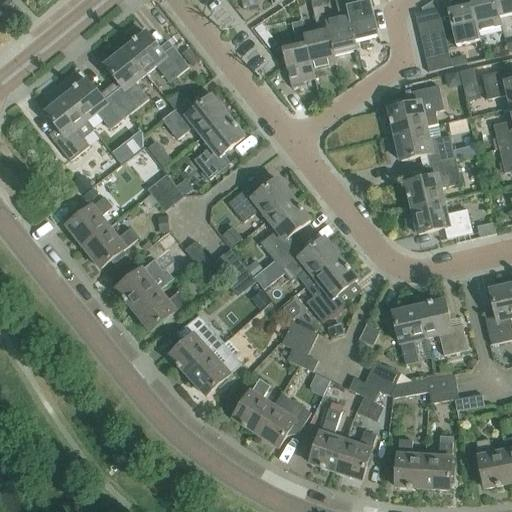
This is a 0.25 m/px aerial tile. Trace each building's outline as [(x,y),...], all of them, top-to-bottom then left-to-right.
[(326,22),(334,58),(335,58),(358,53),(356,44),(347,8),(348,8),(345,0),(335,0),(340,19),(326,22)] [(348,8),(347,8),(356,44),(380,38),(372,7),(370,0),(359,0),(361,5),(348,8)] [(460,0),(463,9),(448,12),(457,48),(481,42),(479,33),(478,33),(470,0),(460,0)] [(470,0),(478,33),(479,33),(502,28),(500,19),(495,0),(470,0)] [(511,0),(495,0),(500,19),(511,16),(511,0)] [(305,37),(313,73),(314,72),(337,67),(335,58),(334,58),(326,22),(321,1),(311,3),(318,33),(305,37)] [(439,10),(415,15),(418,27),(442,22),(439,10)] [(442,22),(418,27),(421,39),(444,33),(442,22)] [(297,47),(283,51),(291,87),(316,81),(314,72),(313,73),(305,37),(302,23),(292,25),(297,47)] [(444,33),(421,39),(423,50),(447,45),(444,33)] [(135,44),(126,51),(147,76),(157,68),(170,85),(190,69),(173,48),(164,56),(147,34),(138,42),(137,41),(134,43),(135,44)] [(447,45),(423,50),(426,62),(450,57),(447,45)] [(126,51),(106,67),(122,88),(113,95),(130,116),(149,101),(136,85),(147,76),(126,51)] [(450,57),(426,62),(429,74),(452,69),(450,57)] [(508,71),(482,77),(488,102),(508,97),(511,110),(511,109),(511,82),(511,83),(508,71)] [(75,91),(67,98),(87,123),(97,114),(111,131),(130,116),(113,95),(104,102),(88,81),(79,89),(78,87),(75,90),(75,91)] [(416,105),(389,111),(392,122),(391,123),(392,127),(393,127),(395,137),(439,127),(436,114),(444,112),(439,88),(413,94),(416,105)] [(67,98),(46,114),(63,135),(54,142),(70,163),(90,148),(84,140),(94,132),(87,123),(67,98)] [(184,105),(163,122),(179,141),(195,128),(203,138),(228,119),(212,98),(191,115),(184,105)] [(511,113),(511,123),(494,127),(500,152),(511,148),(511,109),(511,110),(511,113)] [(212,149),(195,162),(210,181),(231,165),(224,156),(245,139),(238,130),(239,129),(236,126),(235,127),(228,119),(203,138),(212,149)] [(170,155),(180,146),(159,124),(149,134),(170,155)] [(439,127),(395,137),(401,163),(428,157),(430,168),(456,162),(450,138),(442,140),(442,139),(439,127)] [(511,148),(500,152),(506,175),(511,173),(511,148)] [(407,185),(409,196),(408,196),(409,201),(410,200),(413,210),(444,203),(445,203),(442,190),(461,186),(456,162),(430,168),(433,179),(407,185)] [(167,176),(157,184),(175,206),(184,198),(167,176)] [(250,189),(229,205),(244,224),(261,211),(269,222),(294,202),(278,181),(257,198),(250,189)] [(175,206),(157,184),(148,191),(165,214),(175,206)] [(68,227),(84,248),(110,227),(102,217),(113,207),(105,198),(68,227)] [(277,232),(261,245),(276,264),(297,248),(290,239),(311,222),(304,213),(305,213),(302,209),(301,210),(294,202),(269,222),(277,232)] [(413,210),(419,236),(445,230),(448,241),(473,235),(468,211),(448,216),(445,203),(444,203),(413,210)] [(110,227),(84,248),(101,269),(138,240),(130,230),(119,239),(110,227)] [(297,248),(276,264),(292,284),(299,279),(307,289),(342,261),(325,240),(304,257),(297,248)] [(195,244),(185,252),(203,275),(212,266),(195,244)] [(231,251),(222,258),(239,280),(248,273),(231,251)] [(222,258),(212,266),(229,288),(239,280),(222,258)] [(117,290),(134,311),(159,291),(160,291),(174,279),(168,271),(163,271),(155,261),(117,290)] [(342,261),(307,289),(315,299),(308,305),(324,324),(344,308),(337,298),(358,282),(351,273),(352,272),(349,268),(348,269),(342,261)] [(497,319),(486,321),(492,347),(511,342),(511,327),(511,321),(511,287),(491,292),(497,319)] [(159,291),(134,311),(150,332),(188,302),(180,292),(168,302),(160,291),(159,291)] [(430,306),(419,309),(427,341),(440,338),(445,358),(469,352),(463,326),(452,329),(445,303),(434,305),(433,304),(429,305),(430,306)] [(419,309),(394,315),(406,367),(419,364),(414,344),(427,341),(419,309)] [(171,358),(188,377),(224,345),(199,318),(177,336),(185,345),(171,358)] [(293,324),(287,335),(313,347),(318,336),(293,324)] [(287,335),(282,346),(293,351),(293,350),(308,358),(308,357),(313,347),(287,335)] [(224,345),(188,377),(207,397),(242,365),(233,355),(237,352),(229,342),(224,346),(224,345)] [(293,351),(287,362),(313,374),(314,374),(318,363),(308,357),(308,358),(293,350),(293,351)] [(401,377),(376,363),(371,374),(396,387),(401,377)] [(396,387),(371,374),(365,385),(380,392),(380,393),(391,398),(396,387)] [(455,377),(396,387),(391,398),(394,400),(422,395),(428,394),(457,389),(455,377)] [(234,421),(256,435),(274,407),(263,400),(271,388),(259,380),(234,421)] [(354,380),(349,391),(375,404),(380,393),(380,392),(365,385),(354,380)] [(457,389),(428,394),(430,406),(455,401),(459,400),(457,389)] [(274,407),(256,435),(279,449),(291,430),(298,435),(312,414),(294,402),(282,395),(274,407)] [(455,401),(457,413),(485,409),(482,397),(459,401),(459,400),(455,401)] [(311,465),(336,473),(347,442),(333,437),(341,414),(329,410),(321,433),(311,465)] [(347,442),(336,473),(361,481),(376,436),(364,432),(360,446),(347,442)] [(425,457),(424,491),(450,492),(452,458),(454,439),(441,438),(439,458),(425,457)] [(511,485),(505,452),(493,455),(489,440),(477,442),(485,490),(511,485)] [(397,489),(424,491),(425,457),(412,456),(413,441),(400,441),(397,489)]
